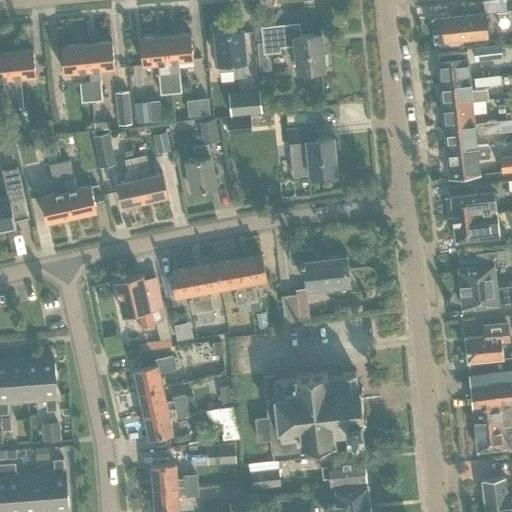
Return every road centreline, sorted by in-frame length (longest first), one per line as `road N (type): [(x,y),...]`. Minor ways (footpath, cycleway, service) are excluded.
road 1 (residential): [(59,265),(228,228),(406,203)]
road 2 (unclassified): [(437,511),(406,203)]
road 3 (residential): [(107,511),(103,441),(59,265)]
road 4 (unclassified): [(406,203),(390,0)]
